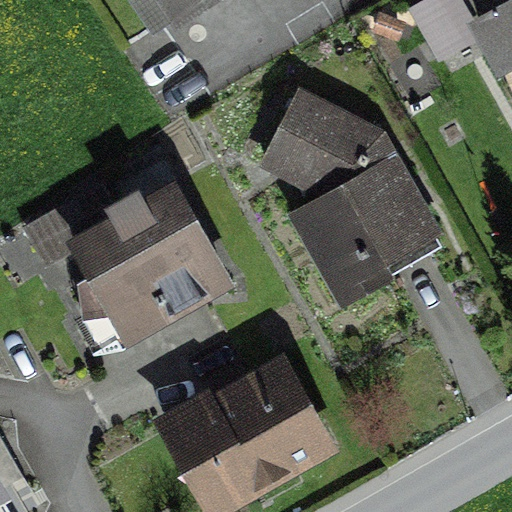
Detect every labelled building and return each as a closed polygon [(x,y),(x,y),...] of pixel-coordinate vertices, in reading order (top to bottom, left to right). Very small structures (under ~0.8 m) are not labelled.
[(167,0),(178,15),(200,0),(167,0)] [(465,33),(446,0),(439,0),(423,9),(443,45),(465,33)] [(511,3),(479,22),(511,80),(511,3)] [(379,136),(299,95),(264,161),(330,193),(294,215),(343,301),(382,279),(376,266),(433,233),(379,136)] [(100,187),(29,228),(46,260),(74,244),(93,274),(77,283),(81,308),(110,305),(128,336),(225,280),(172,188),(118,218),(100,187)] [(205,398),(164,421),(199,483),(207,479),(220,500),(253,481),(256,487),(327,447),(281,365),(209,405),(205,398)] [(0,511),(10,511),(0,494),(0,511)]
